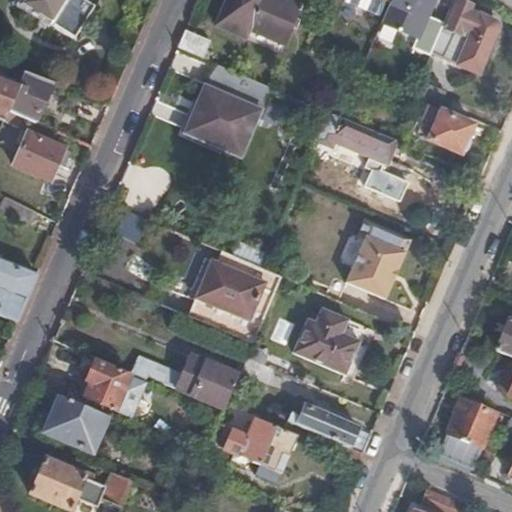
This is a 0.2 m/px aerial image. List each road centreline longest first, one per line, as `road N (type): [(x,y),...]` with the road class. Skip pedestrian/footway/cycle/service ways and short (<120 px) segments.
road 1 (residential): [(178,0),(0,410)]
road 2 (residential): [(384,456),(511,157)]
road 3 (residential): [(384,456),(511,508)]
